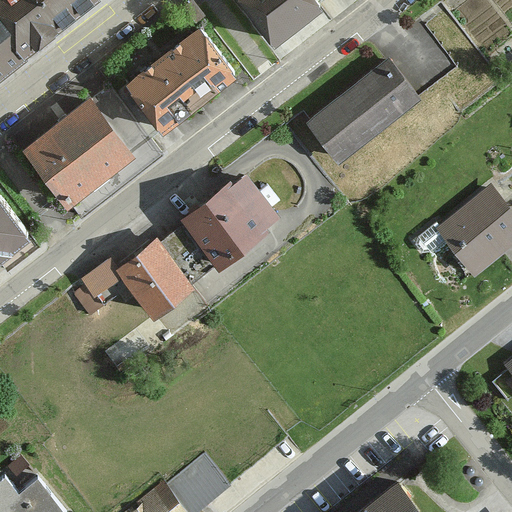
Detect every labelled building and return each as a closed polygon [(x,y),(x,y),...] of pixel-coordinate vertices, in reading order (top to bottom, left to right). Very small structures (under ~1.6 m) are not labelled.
[(0,0),(0,78),(100,2),(98,0),(0,0)] [(231,0),(269,47),(318,8),(311,0),(231,0)] [(122,80),(163,131),(234,74),(192,23),(122,80)] [(294,122),(332,170),(418,103),(381,54),(294,122)] [(14,145),(63,204),(130,150),(82,90),(14,145)] [(172,218),(211,266),(271,217),(232,169),(172,218)] [(429,229),(470,278),(511,243),(511,209),(487,180),(429,229)] [(0,255),(27,233),(0,200),(0,255)] [(117,273),(148,314),(188,283),(150,234),(110,264),(117,273)] [(103,256),(77,277),(90,294),(117,273),(110,264),(103,256)] [(0,511),(67,511),(35,471),(14,488),(1,470),(0,470),(0,511)] [(351,511),(428,511),(399,474),(351,511)] [(189,511),(164,481),(125,511),(189,511)]
